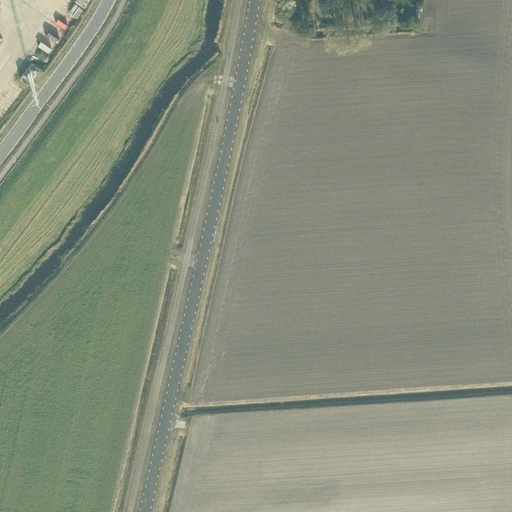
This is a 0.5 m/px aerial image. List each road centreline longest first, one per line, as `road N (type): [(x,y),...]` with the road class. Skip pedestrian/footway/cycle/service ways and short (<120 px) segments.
road 1 (primary): [(144,511),(254,0)]
road 2 (unclassified): [(0,155),(108,0)]
